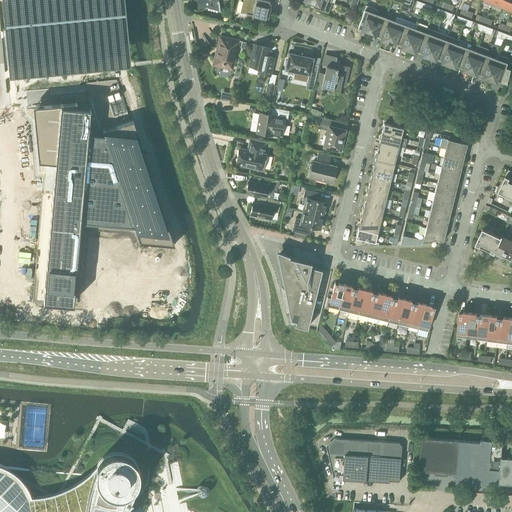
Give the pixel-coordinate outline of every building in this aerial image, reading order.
[(12,0),(15,28),(7,31),(11,42),(16,41),(18,60),(119,51),(115,8),(123,5),(121,0),(12,0)] [(197,0),(198,6),(207,5),(207,7),(206,7),(206,8),(221,12),(221,11),(219,11),(217,0),(197,0)] [(268,19),(270,11),(267,11),(269,0),(267,0),(243,0),(243,1),(245,2),(243,13),(268,19)] [(332,2),(326,0),(305,0),(306,0),(305,4),(328,13),(332,2)] [(511,0),(505,0),(502,7),(511,11),(511,9),(511,0)] [(422,9),(425,3),(417,1),(415,6),(422,9)] [(432,6),(425,3),(422,9),(430,12),(432,6)] [(366,5),(357,28),(361,30),(361,31),(367,34),(375,13),(376,9),(366,5)] [(443,17),(445,11),(437,8),(435,14),(443,17)] [(452,14),(445,11),(443,17),(450,19),(452,14)] [(378,36),(385,17),(375,13),(367,34),(374,36),(374,35),(378,36)] [(349,24),(352,17),(346,15),(344,22),(349,24)] [(405,25),(407,20),(397,16),(395,21),(387,41),(394,44),(394,42),(398,44),(405,25)] [(463,24),(465,19),(457,16),(455,21),(463,24)] [(387,41),(395,21),(385,17),(378,36),(381,37),(381,39),(387,41)] [(472,21),(465,19),(463,24),(470,27),(472,21)] [(408,49),(417,24),(407,20),(405,25),(398,44),(402,45),(401,46),(408,49)] [(483,32),(485,26),(478,23),(476,29),(483,32)] [(418,51),(427,28),(417,24),(408,49),(414,51),(415,50),(418,51)] [(493,29),(485,26),(483,32),(490,35),(493,29)] [(428,56),(437,32),(427,28),(418,51),(422,52),(421,54),(428,56)] [(503,39),(505,34),(498,31),(496,37),(503,39)] [(438,59),(447,35),(437,32),(428,56),(434,59),(435,57),(438,59)] [(511,38),(511,36),(505,34),(503,39),(511,42),(511,38)] [(448,64),(456,44),(457,39),(447,35),(438,59),(442,60),(442,62),(448,64)] [(220,44),(218,45),(213,63),(215,65),(218,66),(220,65),(223,65),(225,64),(232,66),(238,40),(221,36),(220,44)] [(270,76),(275,57),(268,56),(270,48),(254,44),(249,66),(259,68),(258,73),(270,76)] [(459,66),(466,47),(456,44),(448,64),(455,66),(455,65),(459,66)] [(468,71),(476,51),(466,47),(459,66),(462,68),(462,69),(468,71)] [(479,74),(486,55),(476,51),(468,71),(475,74),(475,72),(479,74)] [(295,71),(309,74),(305,89),(312,90),(317,67),(311,66),(312,58),(289,53),(288,60),(286,60),(284,70),(295,72),(295,71)] [(506,84),(510,69),(505,67),(508,58),(498,54),(496,59),(488,79),(495,81),(496,80),(506,84)] [(488,79),(496,59),(486,55),(479,74),(482,75),(482,77),(488,79)] [(321,88),(322,86),(326,87),(329,92),(333,89),(339,90),(341,81),(345,82),(348,67),(350,67),(350,66),(338,64),(337,68),(326,65),(323,78),(317,77),(315,87),(321,88)] [(264,97),(271,99),(274,85),(267,84),(264,97)] [(174,245),(174,244),(133,120),(103,130),(105,134),(89,133),(91,109),(76,107),(77,101),(34,105),(40,161),(56,162),(44,300),(74,302),(81,220),(134,225),(140,242),(174,245)] [(268,115),(268,114),(260,113),(256,133),(271,135),(281,136),(284,118),(287,119),(289,111),(272,108),(271,116),(268,115)] [(340,150),(345,130),(337,127),(338,121),(321,117),(320,116),(318,123),(322,124),(320,129),(327,130),(323,146),(326,147),(326,148),(335,151),(335,149),(340,150)] [(381,132),(401,137),(403,128),(383,123),(381,132)] [(379,141),(398,146),(401,137),(381,132),(379,141)] [(439,147),(445,148),(464,153),(467,144),(441,138),(439,147)] [(262,170),(266,154),(263,154),(265,143),(250,139),(247,150),(239,148),(236,164),(262,170)] [(398,146),(379,141),(377,150),(396,155),(398,146)] [(443,157),(462,162),(464,153),(445,148),(443,157)] [(396,155),(377,150),(375,159),(394,163),(396,155)] [(318,151),(316,162),(313,161),(312,163),(311,164),(310,164),(310,165),(309,166),(309,167),(310,169),(311,170),(309,177),(332,182),(336,167),(327,164),(328,161),(329,161),(331,154),(318,151)] [(441,166),(460,170),(462,162),(443,157),(441,166)] [(394,163),(375,159),(373,167),(392,172),(394,163)] [(441,166),(439,174),(458,179),(460,170),(441,166)] [(392,172),(373,167),(371,176),(390,181),(392,172)] [(509,196),(511,189),(511,178),(509,177),(511,171),(509,170),(498,191),(509,196)] [(436,183),(437,183),(456,188),(458,179),(439,174),(436,183)] [(390,181),(371,176),(368,185),(388,190),(390,181)] [(245,194),(266,198),(268,190),(274,191),(276,180),(261,177),(260,183),(248,180),(245,194)] [(456,188),(437,183),(436,183),(434,192),(454,197),(456,188)] [(388,190),(368,185),(366,194),(386,198),(388,190)] [(305,204),(303,211),(323,216),(327,203),(315,200),(317,192),(305,189),(301,203),(305,204)] [(432,201),(433,201),(451,205),(454,197),(434,192),(432,201)] [(386,198),(366,194),(364,202),(383,207),(386,198)] [(278,212),(280,201),(266,198),(264,204),(253,202),(250,215),(256,216),(256,218),(264,220),(264,218),(270,220),(272,211),(278,212)] [(451,205),(433,201),(432,201),(430,209),(449,214),(451,205)] [(383,207),(364,202),(362,211),(381,216),(383,207)] [(428,218),(447,223),(449,214),(430,209),(428,218)] [(295,217),(292,231),(307,234),(309,226),(320,229),(323,216),(303,211),(301,219),(295,217)] [(381,216),(362,211),(360,220),(379,224),(381,216)] [(447,223),(428,218),(426,227),(445,231),(447,223)] [(379,224),(360,220),(358,229),(377,233),(379,224)] [(445,231),(426,227),(422,242),(433,241),(433,238),(443,241),(445,231)] [(494,253),(501,237),(483,228),(476,244),(494,253)] [(377,233),(358,229),(355,238),(365,240),(364,243),(375,243),(377,233)] [(422,245),(422,238),(403,234),(402,244),(405,244),(405,245),(422,245)] [(502,235),(501,237),(494,253),(495,253),(503,257),(511,240),(502,235)] [(390,236),(389,240),(392,241),(391,245),(396,245),(396,244),(398,238),(395,238),(393,237),(390,236)] [(511,240),(503,257),(511,261),(511,240)] [(310,266),(311,262),(279,254),(292,314),(290,320),(295,321),(294,325),(307,328),(322,269),(310,266)] [(327,297),(324,306),(339,310),(339,309),(345,284),(338,283),(337,283),(334,283),(330,298),(327,297)] [(339,309),(339,310),(349,312),(355,287),(345,284),(339,309)] [(349,312),(359,314),(365,289),(355,287),(349,312)] [(359,314),(368,317),(375,292),(365,289),(359,314)] [(368,317),(378,319),(384,294),(375,292),(368,317)] [(378,319),(388,322),(389,317),(394,297),(384,294),(378,319)] [(389,317),(388,322),(398,324),(399,320),(404,299),(394,297),(389,317)] [(408,327),(408,326),(414,301),(404,299),(399,320),(398,324),(408,327)] [(408,326),(408,327),(418,329),(424,304),(414,301),(408,326)] [(418,329),(428,331),(434,307),(430,306),(430,305),(424,304),(418,329)] [(463,313),(460,312),(457,337),(467,338),(471,313),(463,312),(463,313)] [(478,335),(481,314),(471,313),(467,338),(477,340),(478,339),(478,335)] [(478,335),(478,339),(488,340),(488,336),(491,315),(481,314),(478,335)] [(498,342),(501,317),(491,315),(488,336),(488,340),(488,341),(498,342)] [(498,342),(508,344),(511,318),(501,317),(498,342)] [(327,341),(331,337),(321,325),(320,325),(318,331),(323,336),(327,341)] [(331,345),(335,342),(331,337),(327,341),(331,345)] [(335,438),(327,445),(334,478),(390,482),(390,480),(400,481),(402,446),(399,443),(392,442),(335,438)] [(457,473),(456,483),(500,486),(500,482),(502,456),(511,456),(511,441),(481,440),(481,442),(422,438),(419,471),(457,473)] [(130,511),(136,486),(136,485),(137,484),(137,483),(138,482),(138,481),(138,480),(139,479),(139,478),(139,477),(139,476),(139,475),(139,474),(139,473),(139,472),(139,471),(139,470),(139,469),(138,468),(138,467),(138,466),(137,465),(136,463),(136,462),(135,461),(135,460),(134,460),(134,459),(133,459),(133,458),(132,458),(132,457),(131,457),(130,456),(129,455),(128,455),(128,454),(127,454),(126,454),(126,453),(125,453),(124,453),(123,452),(122,452),(121,452),(120,452),(119,452),(118,452),(117,452),(116,452),(115,452),(114,452),(113,452),(112,452),(111,452),(111,453),(110,453),(109,453),(108,454),(107,454),(106,455),(105,455),(105,456),(104,456),(103,457),(102,458),(101,459),(100,460),(99,461),(99,462),(98,462),(98,463),(98,464),(97,464),(97,465),(97,466),(95,468),(92,470),(90,472),(88,474),(85,476),(83,478),(81,480),(78,482),(75,483),(73,485),(70,486),(67,488),(64,489),(61,490),(59,491),(56,492),(53,493),(50,494),(47,495),(44,495),(40,496),(37,496),(34,496),(31,496),(31,495),(30,493),(29,491),(28,490),(27,488),(27,487),(26,485),(25,483),(23,482),(22,481),(21,479),(20,478),(19,477),(17,475),(16,474),(15,473),(13,472),(12,471),(10,470),(9,469),(7,468),(5,467),(4,466),(2,465),(0,465),(0,464),(0,511),(130,511)] [(500,482),(511,482),(511,456),(502,456),(500,482)]
